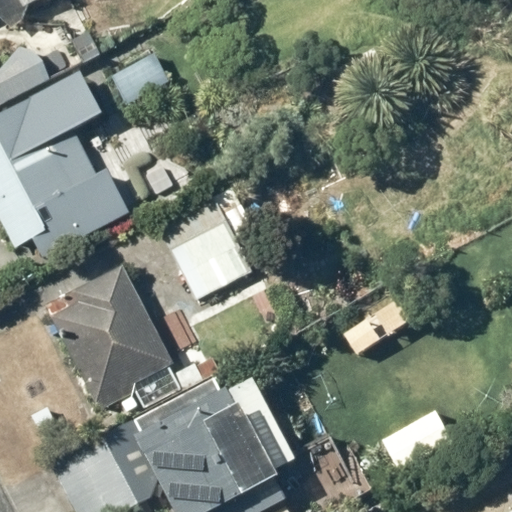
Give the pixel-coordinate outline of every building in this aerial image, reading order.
[(171,84),(158,54),(112,74),(126,104),(171,84)] [(0,115),(0,218),(18,249),(33,240),(46,264),(126,219),(77,132),(106,115),(81,70),(0,115)] [(252,229),(233,191),(159,228),(196,301),(253,273),(236,237),(252,229)] [(96,406),(131,389),(141,409),(169,395),(159,375),(175,366),(134,284),(126,267),(101,280),(46,307),(96,406)] [(75,511),(122,511),(139,504),(131,487),(151,477),(168,511),(291,511),(273,474),(294,464),(252,377),(144,429),(131,435),(56,471),(75,511)] [(438,411),(384,439),(398,465),(452,437),(438,411)]
